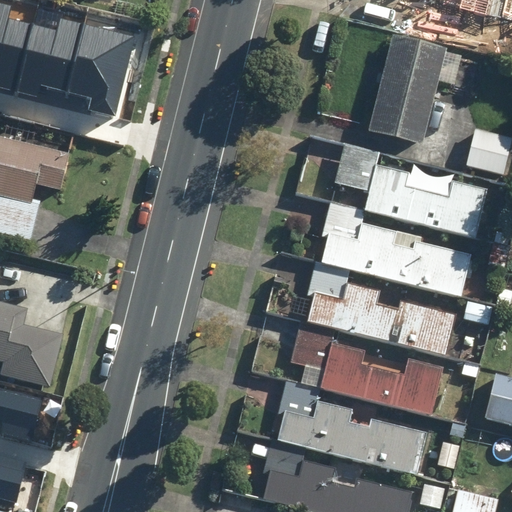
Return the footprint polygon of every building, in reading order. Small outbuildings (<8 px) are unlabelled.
[(446,0),(485,9),(486,0),(446,0)] [(0,88),(16,92),(33,25),(8,19),(11,5),(0,2),(0,88)] [(68,91),(85,24),(61,18),(57,30),(33,25),(16,92),(36,97),(40,84),(68,91)] [(85,24),(68,91),(91,98),(88,110),(116,116),(135,36),(85,24)] [(467,52),(396,35),(373,133),(426,146),(441,82),(459,86),(467,52)] [(511,107),(511,97),(487,93),(482,117),(509,121),(511,107)] [(511,134),(471,130),(466,175),(511,180),(511,134)] [(75,156),(0,136),(0,198),(3,200),(0,209),(0,233),(34,242),(47,190),(64,195),(75,156)] [(386,152),(349,143),(338,187),(374,196),(370,212),(480,239),(492,191),(455,182),(451,198),(412,188),(416,172),(383,163),(386,152)] [(367,214),(332,205),(322,240),(331,242),(325,264),(464,300),(475,257),(363,228),(367,214)] [(11,255),(0,252),(0,357),(12,360),(7,381),(59,393),(71,337),(40,330),(45,308),(13,301),(16,289),(4,287),(11,255)] [(353,276),(315,266),(309,300),(317,301),(313,322),(450,359),(462,317),(350,287),(353,276)] [(308,385),(326,390),(326,389),(437,418),(449,370),(413,361),(408,379),(367,368),(371,352),(340,344),(343,332),(303,322),(296,365),(311,368),(308,385)] [(511,376),(501,374),(491,425),(511,429),(511,376)] [(326,390),(308,385),(286,382),(276,444),(421,475),(431,428),(322,405),(326,390)] [(40,399),(0,389),(0,420),(4,421),(2,431),(31,438),(40,399)] [(466,443),(442,441),(440,469),(464,471),(466,443)] [(276,444),(275,444),(260,507),(280,511),(412,511),(416,493),(363,481),(361,490),(333,484),(337,467),(306,460),(308,451),(276,444)] [(0,496),(16,501),(26,462),(0,455),(0,496)] [(452,487),(427,483),(422,507),(448,511),(452,487)] [(498,511),(502,497),(460,487),(454,511),(498,511)]
